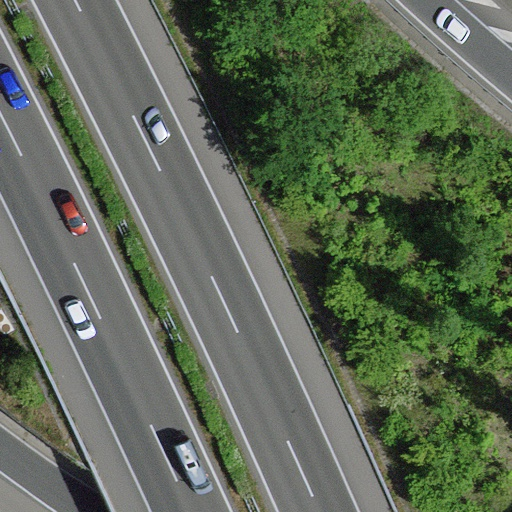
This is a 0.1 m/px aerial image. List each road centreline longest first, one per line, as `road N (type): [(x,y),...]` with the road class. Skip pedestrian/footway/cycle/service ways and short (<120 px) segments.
road 1 (motorway): [(321,511),(77,0)]
road 2 (motorway): [(0,114),(190,511)]
